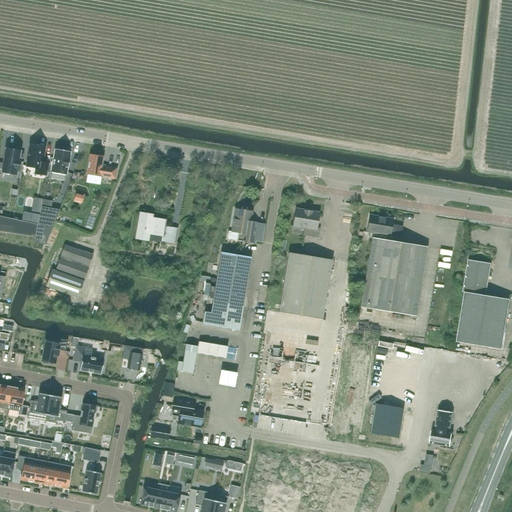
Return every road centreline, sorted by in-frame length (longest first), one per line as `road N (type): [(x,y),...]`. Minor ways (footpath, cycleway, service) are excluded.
road 1 (unclassified): [(511,205),(0,119)]
road 2 (residential): [(105,511),(122,394),(0,370)]
road 3 (unclassified): [(231,429),(386,459),(394,475),(383,511)]
road 4 (unknown): [(393,470),(446,394),(489,392)]
